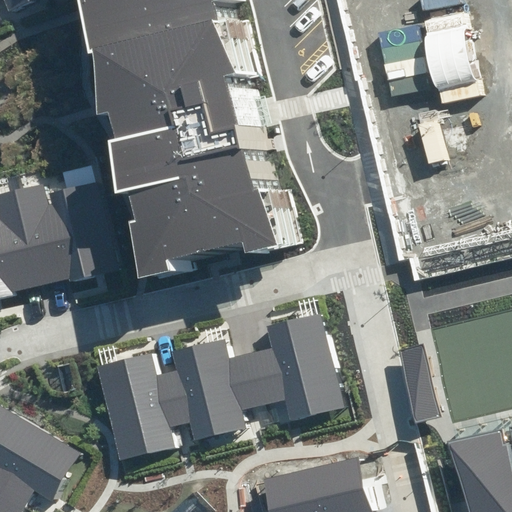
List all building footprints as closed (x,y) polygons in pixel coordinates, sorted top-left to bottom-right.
[(45,0),(18,0),(23,10),(45,0)] [(76,0),(91,53),(93,114),(104,111),(115,139),(107,141),(115,192),(126,189),(134,223),(126,226),(135,277),(191,269),(189,253),(246,241),(247,253),(288,247),(276,187),(251,193),(218,76),(238,73),(213,26),(224,25),(217,0),(76,0)] [(77,278),(126,266),(106,182),(55,194),(51,177),(24,183),(47,279),(76,273),(77,278)] [(0,296),(18,292),(17,286),(46,279),(24,183),(0,188),(0,296)] [(354,408),(333,310),(281,321),(286,347),(270,351),(280,400),(295,397),(300,419),(354,408)] [(237,338),(185,349),(189,368),(200,417),(204,437),(260,425),(256,405),(280,400),(270,351),(241,357),(237,338)] [(161,355),(109,366),(128,453),(183,442),(179,421),(200,417),(189,368),(165,373),(161,355)] [(86,455),(1,405),(0,406),(0,489),(29,507),(38,491),(57,503),(86,455)] [(511,511),(511,427),(450,443),(467,511),(511,511)] [(368,511),(370,511),(356,455),(264,479),(272,511),(368,511)] [(0,511),(26,511),(29,507),(0,489),(0,511)]
